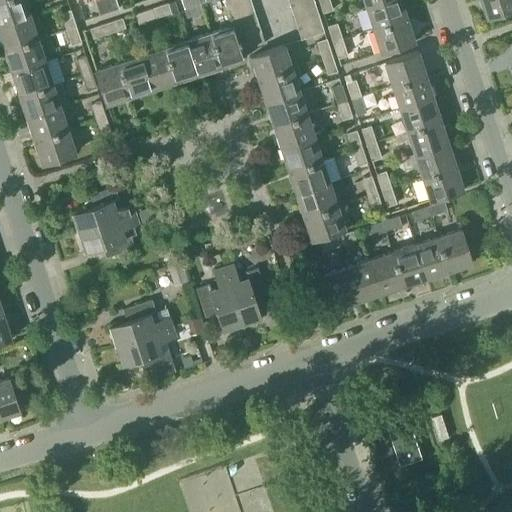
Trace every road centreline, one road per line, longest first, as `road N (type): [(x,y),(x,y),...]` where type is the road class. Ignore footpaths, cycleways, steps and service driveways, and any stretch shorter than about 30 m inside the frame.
road 1 (residential): [(89,431),(0,159)]
road 2 (residential): [(89,431),(315,359)]
road 3 (residential): [(315,359),(511,290)]
road 4 (residential): [(511,192),(447,0)]
road 5 (residential): [(362,511),(315,359)]
